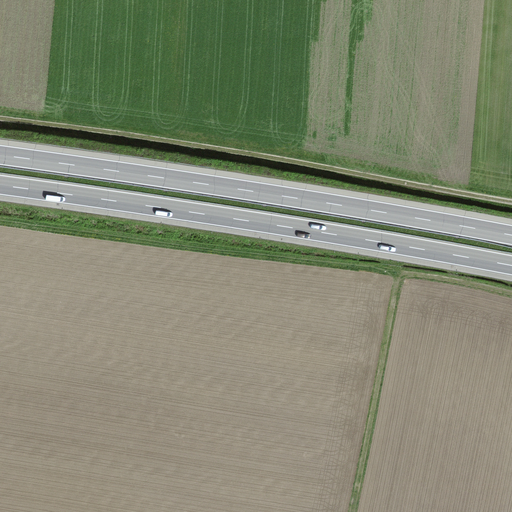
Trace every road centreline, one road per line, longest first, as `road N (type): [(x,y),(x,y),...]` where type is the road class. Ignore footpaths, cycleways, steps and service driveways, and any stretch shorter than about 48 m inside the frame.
road 1 (track): [(511,203),(261,155),(0,118)]
road 2 (motorway): [(511,236),(0,155)]
road 3 (motorway): [(0,186),(511,267)]
road 4 (track): [(511,296),(400,273),(0,221)]
road 5 (track): [(400,273),(351,511)]
